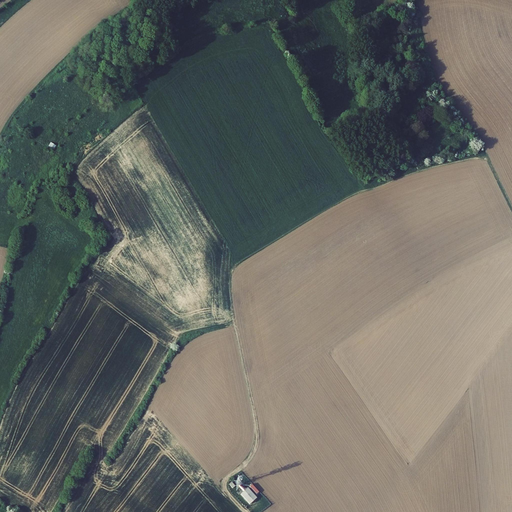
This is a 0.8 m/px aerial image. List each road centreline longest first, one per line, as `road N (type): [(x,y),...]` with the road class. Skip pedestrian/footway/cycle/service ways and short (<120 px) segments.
road 1 (track): [(405,175),(341,200),(231,268),(233,311)]
road 2 (track): [(245,511),(223,485),(257,441),(233,311)]
road 3 (track): [(405,175),(483,158),(511,210)]
